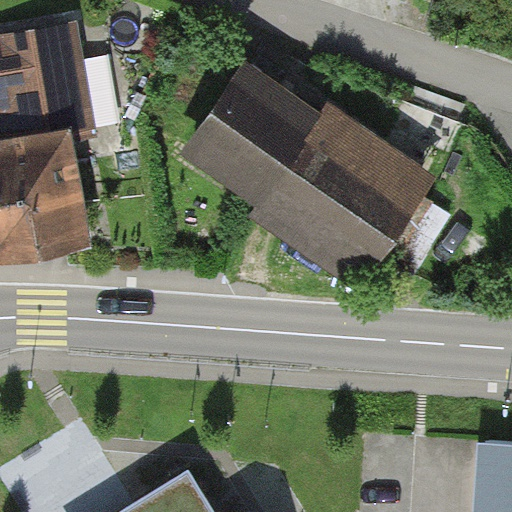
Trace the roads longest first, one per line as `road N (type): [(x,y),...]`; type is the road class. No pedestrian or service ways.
road 1 (tertiary): [(511,350),(0,319)]
road 2 (unclassified): [(241,0),(480,79)]
